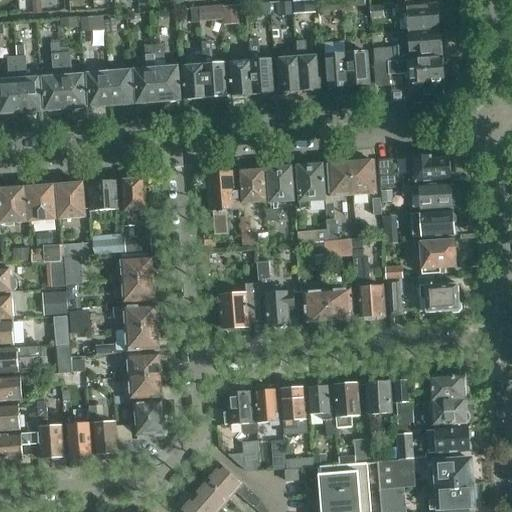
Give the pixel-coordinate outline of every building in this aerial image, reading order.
[(352,0),(341,0),(343,11),(353,11),(353,7),(352,0)] [(314,1),(293,2),(294,13),(315,12),(314,1)] [(291,2),(277,3),(278,15),(292,14),(291,2)] [(269,4),(257,5),(257,15),(270,15),(269,4)] [(383,5),(370,6),(371,18),(384,17),(383,5)] [(407,17),(408,32),(440,30),(438,6),(398,9),(398,18),(407,17)] [(222,7),(199,9),(200,22),(223,20),(222,7)] [(224,8),(225,26),(239,25),(237,7),(224,8)] [(88,17),(89,29),(105,27),(104,20),(104,16),(88,17)] [(61,19),(62,28),(79,27),(78,18),(61,19)] [(116,19),(104,20),(105,27),(105,34),(117,33),(116,19)] [(440,30),(408,32),(409,47),(400,48),(401,57),(442,54),(440,30)] [(249,40),(251,62),(253,94),(263,94),(266,95),(270,95),(272,93),(275,93),(273,60),(260,61),(258,39),(249,40)] [(61,43),(51,44),(52,55),(61,54),(61,43)] [(202,44),(202,45),(203,65),(206,98),(216,97),(218,99),(223,99),(225,97),(228,96),(225,63),(213,64),(211,43),(202,44)] [(203,65),(202,45),(193,46),(194,50),(184,67),(182,67),(184,100),(187,100),(189,101),(194,101),(196,99),(206,98),(203,65)] [(25,46),(16,47),(21,112),(29,112),(31,113),(37,113),(39,111),(41,111),(39,78),(28,79),(25,46)] [(163,46),(154,47),(153,47),(154,61),(164,61),(163,46)] [(21,112),(16,47),(7,48),(9,80),(0,81),(0,106),(1,114),(3,114),(5,115),(11,115),(13,113),(21,112)] [(71,53),(61,54),(65,109),(73,108),(76,110),(81,110),(83,108),(86,108),(83,75),(72,76),(71,53)] [(367,53),(345,54),(348,87),(358,86),(360,88),(365,88),(367,86),(370,85),(367,53)] [(65,109),(61,54),(52,55),(54,77),(42,78),(45,111),(47,110),(49,112),(55,112),(57,110),(65,109)] [(348,87),(345,54),(324,56),(326,89),(329,89),(332,90),(336,90),(338,88),(348,87)] [(320,56),(298,58),(301,91),(310,90),(313,92),(317,91),(319,89),(322,89),(320,56)] [(301,91),(298,58),(276,60),(279,92),(282,92),(284,94),(289,93),(291,92),(301,91)] [(442,58),(388,63),(389,72),(408,70),(409,85),(413,84),(415,86),(421,86),(423,84),(427,83),(444,82),(443,78),(445,76),(445,69),(442,67),(442,58)] [(253,94),(251,62),(229,63),(231,96),(235,96),(237,97),(242,97),(243,95),(253,94)] [(390,86),(389,72),(388,63),(374,64),(376,87),(390,86)] [(178,67),(156,69),(159,102),(168,101),(171,103),(176,102),(178,100),(181,100),(178,67)] [(159,102),(156,69),(134,71),(137,103),(139,103),(142,105),(147,104),(149,102),(159,102)] [(131,71),(109,73),(111,105),(121,105),(123,106),(129,106),(131,104),(133,104),(131,71)] [(111,105),(109,73),(87,74),(89,107),(92,107),(94,109),(100,108),(102,106),(111,105)] [(403,91),(392,92),(393,103),(403,102),(403,91)] [(451,181),(449,157),(432,158),(432,157),(428,157),(425,155),(419,155),(417,157),(413,158),(414,173),(408,174),(409,184),(451,181)] [(353,163),(351,163),(353,196),(376,194),(374,161),(364,162),(361,160),(356,160),(353,163)] [(379,161),(381,189),(397,188),(396,175),(394,175),(393,160),(379,161)] [(353,196),(351,163),(349,163),(346,161),(340,161),(338,164),(328,165),(330,197),(353,196)] [(326,201),(323,165),(320,165),(320,164),(317,162),(311,162),(308,165),(308,166),(297,167),(300,209),(310,208),(310,202),(326,201)] [(267,169),(270,203),(271,211),(268,211),(269,222),(279,222),(277,203),(294,201),(292,167),(290,168),(288,166),(279,166),(277,169),(267,169)] [(240,172),(243,204),(251,203),(252,211),(267,210),(264,170),(262,170),(262,167),(250,168),(250,171),(240,172)] [(213,204),(215,236),(228,235),(226,211),(239,210),(238,188),(232,189),(231,173),(232,173),(232,172),(228,172),(228,171),(221,168),(214,172),(214,173),(210,174),(210,175),(210,174),(212,192),(209,194),(209,202),(213,204)] [(147,210),(145,179),(142,179),(139,177),(134,177),(131,180),(122,181),(124,212),(147,210)] [(91,183),(93,212),(119,210),(117,181),(91,183)] [(75,187),(75,184),(71,185),(69,183),(62,184),(60,186),(57,186),(60,220),(86,218),(83,184),(83,187),(75,187)] [(45,190),(45,187),(41,187),(39,185),(32,186),(31,188),(28,188),(30,222),(56,220),(54,186),(53,186),(53,189),(45,190)] [(455,198),(451,193),(450,185),(403,188),(404,197),(420,196),(421,211),(453,208),(453,206),(456,203),(455,198)] [(16,192),(16,189),(13,189),(11,187),(3,188),(1,190),(0,190),(0,213),(1,224),(26,222),(24,189),(23,189),(23,191),(16,192)] [(392,191),(382,192),(383,202),(392,202),(392,191)] [(374,199),(375,215),(383,214),(382,198),(374,199)] [(421,214),(423,238),(455,236),(454,226),(457,222),(457,219),(454,216),(454,212),(421,214)] [(326,221),(327,231),(328,242),(338,241),(336,220),(326,221)] [(124,227),(125,235),(125,239),(134,239),(134,226),(124,227)] [(328,242),(327,231),(298,234),(299,245),(313,244),(324,243),(328,242)] [(93,244),(92,244),(93,256),(126,253),(125,239),(125,235),(93,237),(93,244)] [(243,238),(244,248),(256,248),(256,237),(243,238)] [(151,238),(134,239),(125,239),(126,253),(152,252),(151,238)] [(355,289),(359,289),(361,319),(364,319),(366,321),(374,320),(375,318),(385,317),(383,286),(376,287),(370,278),(369,258),(364,259),(362,239),(352,240),(355,289)] [(441,274),(441,273),(444,273),(444,268),(456,268),(456,257),(456,254),(459,252),(459,245),(456,243),(455,240),(421,242),(423,275),(441,274)] [(324,243),(313,244),(314,256),(325,255),(324,243)] [(63,246),(64,258),(83,257),(83,256),(93,256),(92,244),(63,246)] [(44,247),(45,264),(61,263),(60,246),(44,247)] [(29,249),(13,249),(13,261),(29,261),(29,249)] [(64,263),(66,279),(66,285),(85,284),(83,257),(64,258),(64,263)] [(120,259),(122,281),(154,279),(152,257),(120,259)] [(257,263),(259,284),(260,301),(266,300),(268,325),(266,325),(266,327),(273,326),(277,329),(282,329),(285,325),(291,325),(291,323),(289,323),(288,306),(293,306),(293,307),(295,307),(293,291),(292,291),(292,293),(282,293),(281,285),(271,286),(269,262),(257,263)] [(64,263),(47,264),(49,287),(66,286),(66,279),(64,263)] [(386,281),(388,280),(403,279),(402,267),(386,268),(386,281)] [(0,293),(11,293),(9,268),(0,269),(0,293)] [(459,284),(434,286),(433,277),(420,278),(421,299),(425,299),(426,314),(451,312),(454,314),(459,314),(462,310),(462,304),(460,303),(459,284)] [(154,279),(122,281),(123,304),(155,301),(155,292),(157,289),(157,284),(154,281),(154,279)] [(403,279),(388,280),(390,316),(403,316),(401,296),(404,296),(403,279)] [(260,301),(259,284),(246,285),(247,294),(220,296),(222,330),(226,330),(229,332),(235,331),(237,329),(249,328),(249,323),(261,322),(260,301)] [(351,288),(327,290),(330,322),(332,321),(335,323),(341,323),(344,320),(354,320),(351,288)] [(330,322),(327,290),(303,292),(306,324),(316,323),(319,325),(325,324),(328,322),(330,322)] [(0,320),(13,320),(11,296),(0,296),(0,320)] [(54,306),(55,318),(68,318),(67,305),(54,306)] [(124,318),(125,330),(157,327),(157,326),(159,322),(159,317),(156,315),(156,305),(124,307),(124,308),(114,309),(114,319),(124,318)] [(70,312),(72,334),(91,333),(89,311),(70,312)] [(55,318),(57,346),(70,345),(68,318),(55,318)] [(0,347),(15,346),(13,322),(0,322),(0,347)] [(125,330),(126,342),(127,352),(159,350),(158,340),(160,337),(160,332),(157,329),(157,327),(125,330)] [(70,345),(57,346),(59,374),(72,373),(71,361),(70,345)] [(96,349),(88,349),(88,357),(93,357),(93,356),(97,356),(115,355),(118,355),(117,346),(96,347),(96,349)] [(0,374),(19,373),(18,359),(43,357),(42,347),(0,350),(0,374)] [(128,367),(129,378),(161,376),(160,374),(163,371),(162,366),(160,363),(159,353),(127,356),(127,354),(118,355),(115,355),(116,368),(128,367)] [(84,360),(71,361),(72,373),(85,372),(84,360)] [(85,372),(72,373),(73,386),(86,385),(85,372)] [(161,376),(129,378),(130,400),(162,398),(161,389),(164,385),(163,380),(161,377),(161,376)] [(431,392),(432,402),(466,400),(466,399),(469,395),(469,389),(465,386),(464,376),(414,379),(415,393),(431,392)] [(0,378),(0,402),(23,401),(21,377),(0,378)] [(366,383),(366,384),(367,384),(369,415),(392,414),(390,382),(391,382),(380,382),(374,380),(369,383),(366,383)] [(394,381),(396,404),(409,403),(408,381),(394,381)] [(360,416),(357,384),(347,385),(344,382),(339,383),(336,386),(334,386),(337,418),(360,416)] [(306,420),(304,388),(293,389),(291,386),(285,387),(283,390),(281,390),(284,430),(298,429),(298,421),(306,420)] [(324,421),(326,421),(327,435),(337,434),(336,420),(332,420),(330,386),(307,388),(310,416),(323,414),(324,421)] [(257,424),(270,423),(270,426),(279,426),(277,390),(271,391),(271,387),(260,388),(260,391),(255,392),(257,424)] [(229,426),(242,425),(242,429),(248,435),(258,434),(257,424),(253,424),(251,392),(240,393),(240,392),(234,390),(229,393),(229,394),(227,394),(228,413),(224,413),(225,425),(229,425),(229,426)] [(466,400),(432,402),(433,426),(467,424),(467,423),(470,420),(470,417),(469,414),(467,412),(466,400)] [(38,403),(39,421),(40,433),(42,459),(51,459),(53,461),(60,460),(62,458),(65,458),(62,426),(48,427),(46,402),(38,403)] [(165,434),(162,402),(134,404),(137,436),(153,434),(156,437),(162,436),(165,434)] [(395,404),(396,413),(413,411),(412,403),(395,404)] [(0,431),(21,430),(19,405),(0,406),(0,431)] [(89,407),(90,424),(94,424),(96,455),(106,455),(108,456),(114,456),(116,454),(118,454),(116,422),(104,423),(103,406),(89,407)] [(27,422),(28,434),(40,433),(39,421),(27,422)] [(92,455),(90,424),(67,425),(70,457),(79,456),(81,458),(87,458),(89,456),(92,455)] [(468,428),(436,430),(426,431),(427,454),(470,452),(469,441),(472,438),(471,433),(469,430),(468,428)] [(40,433),(28,434),(0,436),(0,462),(23,461),(22,445),(41,444),(40,433)] [(399,460),(415,459),(413,435),(397,436),(398,446),(399,460)] [(139,452),(138,440),(118,442),(119,454),(139,452)] [(341,466),(371,463),(369,440),(355,441),(356,459),(340,460),(341,466)] [(274,471),(284,471),(286,470),(286,461),(285,441),(272,442),(274,471)] [(243,455),(228,455),(245,470),(248,473),(261,472),(259,442),(242,443),(243,455)] [(389,447),(390,462),(399,461),(399,460),(398,446),(389,447)] [(326,456),(313,457),(314,466),(326,466),(326,456)] [(311,459),(286,461),(286,470),(312,468),(311,459)] [(379,463),(381,488),(381,490),(405,488),(417,487),(415,459),(399,460),(399,461),(390,462),(379,463)] [(436,472),(437,486),(473,483),(471,460),(427,462),(428,472),(436,472)] [(220,464),(206,481),(229,500),(236,492),(255,509),(262,501),(220,464)] [(341,466),(317,468),(317,469),(328,468),(330,495),(370,491),(368,464),(341,466)] [(299,470),(285,471),(286,482),(300,481),(299,470)] [(206,481),(193,496),(210,511),(225,511),(222,508),(229,500),(206,481)] [(473,483),(437,486),(438,500),(430,500),(430,510),(474,507),(477,500),(477,492),(473,486),(473,483)] [(381,490),(382,511),(406,511),(405,488),(381,490)] [(371,511),(370,491),(330,495),(331,511),(371,511)] [(210,511),(193,496),(179,511),(178,511),(210,511)] [(319,499),(308,500),(308,508),(320,507),(319,499)]
